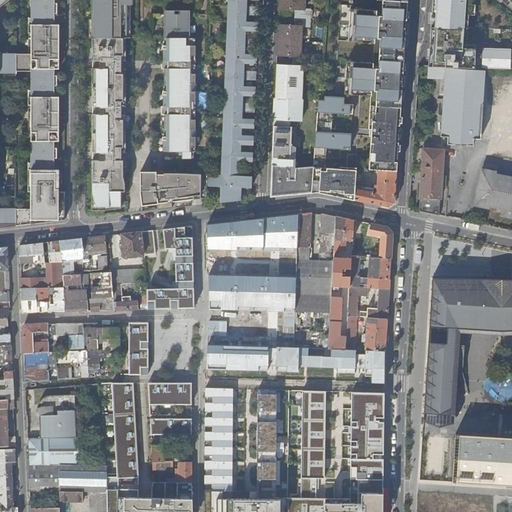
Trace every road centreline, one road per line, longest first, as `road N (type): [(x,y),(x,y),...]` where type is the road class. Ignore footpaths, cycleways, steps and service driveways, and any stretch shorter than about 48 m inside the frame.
road 1 (residential): [(199,215),(199,511)]
road 2 (residential): [(418,221),(397,511)]
road 3 (residential): [(73,227),(75,0)]
road 4 (unclassified): [(416,0),(399,220)]
road 5 (residential): [(269,0),(260,209)]
road 6 (tertiary): [(399,220),(321,205),(260,209)]
road 7 (tertiary): [(199,215),(73,227)]
